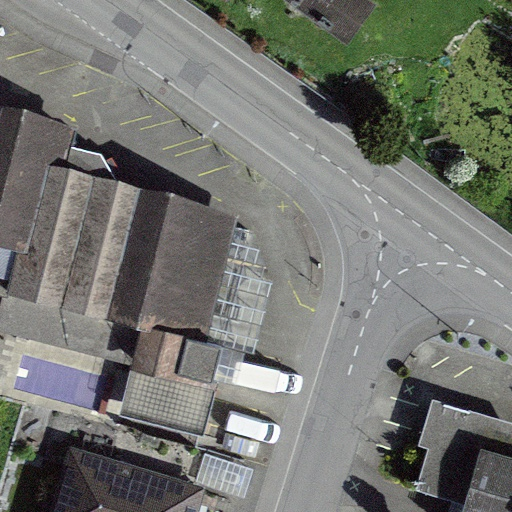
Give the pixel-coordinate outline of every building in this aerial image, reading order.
[(366,0),(279,0),(346,49),(376,7),(366,0)] [(0,292),(1,293),(0,298),(0,326),(130,360),(118,407),(204,429),(219,373),(214,372),(222,333),(208,331),(237,210),(172,178),(142,179),(122,169),(113,166),(100,144),(73,137),(77,122),(26,96),(0,94),(0,292)] [(511,511),(511,416),(432,392),(417,440),(427,443),(414,484),(462,499),(458,511),(511,511)] [(196,478),(68,441),(47,511),(195,511),(205,481),(196,478)] [(204,450),(196,478),(205,481),(245,493),(254,464),(204,450)]
